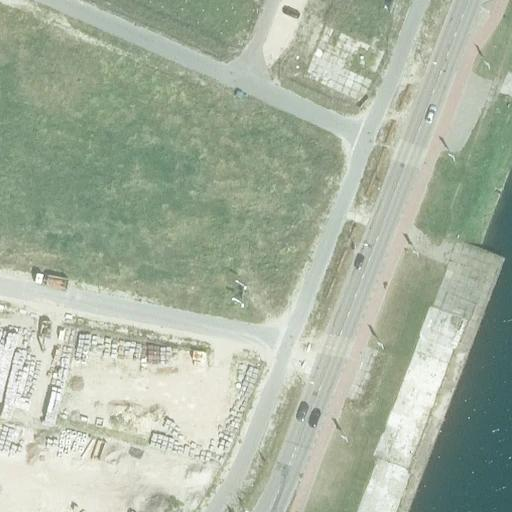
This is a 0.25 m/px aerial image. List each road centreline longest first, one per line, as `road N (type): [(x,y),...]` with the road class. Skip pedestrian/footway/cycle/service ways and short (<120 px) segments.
road 1 (tertiary): [(269,511),(469,0)]
road 2 (residential): [(0,287),(288,341)]
road 3 (residential): [(288,341),(368,137)]
road 4 (residential): [(242,81),(58,0)]
road 5 (residential): [(216,511),(288,341)]
road 6 (residential): [(368,137),(421,0)]
road 7 (residential): [(368,137),(242,81)]
